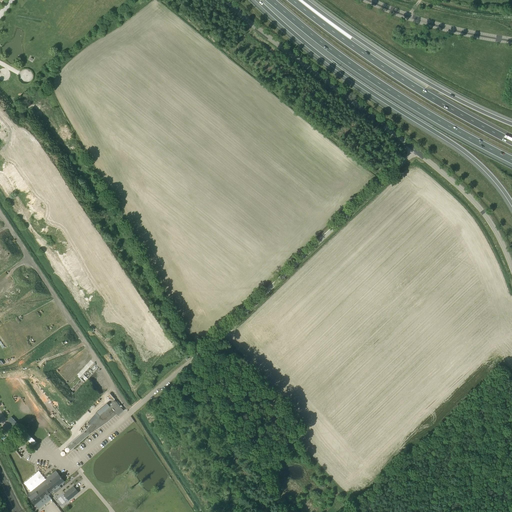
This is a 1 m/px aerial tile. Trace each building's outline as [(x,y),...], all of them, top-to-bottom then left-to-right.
[(84,432),(67,446),(70,450),(87,436),(108,422),(116,414),(118,416),(123,411),(114,400),(109,405),(110,406),(101,414),(84,432)] [(36,442),(25,431),(21,434),(32,446),(36,442)] [(50,493),(64,482),(56,471),(41,483),(50,493)] [(35,505),(39,509),(51,499),(48,495),(50,493),(41,483),(34,489),(29,493),(31,496),(29,498),(35,505)] [(73,486),(64,494),(68,500),(78,492),(73,486)]
